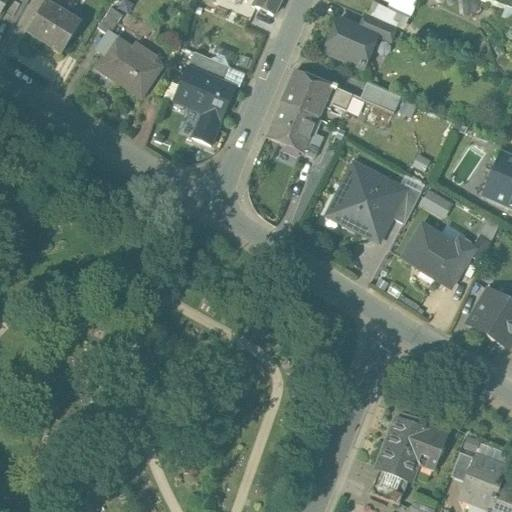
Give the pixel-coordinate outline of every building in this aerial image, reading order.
[(0,0),(0,15),(9,0),(0,0)] [(254,0),(251,7),(273,17),(280,0),(254,0)] [(384,0),(390,3),(387,9),(409,19),(417,1),(415,0),(384,0)] [(79,25),(46,4),(27,35),(61,56),(79,25)] [(122,17),(110,9),(97,29),(109,37),(122,17)] [(396,31),(363,17),(357,30),(377,38),(376,39),(390,45),(396,31)] [(357,30),(337,21),(323,53),(363,70),(376,39),(377,38),(357,30)] [(160,69),(116,40),(96,70),(141,99),(160,69)] [(230,69),(194,54),(188,68),(224,83),(230,69)] [(188,68),(187,68),(178,87),(179,87),(173,103),(202,115),(192,139),(210,147),(220,123),(235,88),(224,83),(188,68)] [(353,96),(294,71),(280,104),(317,120),(322,109),(330,112),(332,108),(345,114),(353,96)] [(400,99),(367,85),(359,101),(393,115),(400,99)] [(317,120),(280,104),(265,138),(303,155),(303,154),(312,134),(318,120),(317,120)] [(322,139),(312,134),(303,154),(314,159),(322,139)] [(511,160),(501,155),(483,197),(511,209),(511,160)] [(401,192),(354,167),(343,189),(347,191),(335,214),(350,222),(348,226),(377,241),(389,218),(402,193),(401,192)] [(404,186),(401,192),(402,193),(389,218),(404,226),(420,194),(404,186)] [(428,191),(420,206),(445,218),(453,203),(428,191)] [(455,246),(422,225),(400,260),(444,287),(454,270),(460,274),(470,258),(481,265),(490,244),(479,237),(472,249),(458,241),(455,246)] [(511,306),(488,291),(467,325),(507,350),(511,342),(511,306)] [(446,441),(398,422),(377,474),(378,474),(407,485),(418,458),(437,465),(446,441)] [(459,455),(449,478),(464,484),(473,460),(459,455)] [(504,472),(473,460),(464,484),(459,497),(488,509),(489,509),(499,483),(504,472)] [(407,485),(378,474),(369,496),(399,507),(407,485)] [(511,511),(511,488),(499,483),(489,509),(488,509),(486,511),(511,511)]
